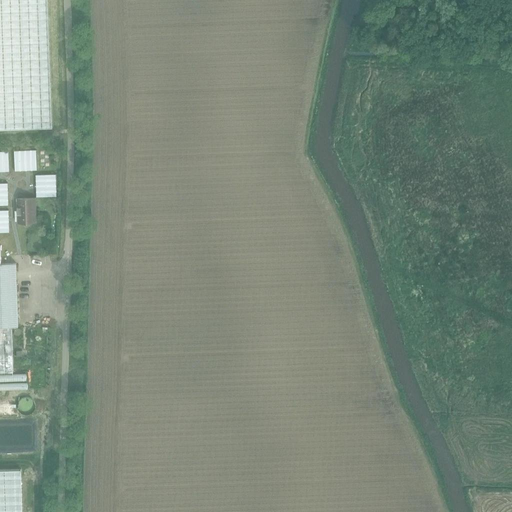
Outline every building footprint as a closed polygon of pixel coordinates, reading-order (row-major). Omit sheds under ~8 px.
[(0,0),(0,129),(52,128),(47,0),(0,0)] [(15,171),(37,170),(36,150),(14,151),(15,171)] [(0,171),(9,171),(8,151),(0,151),(0,171)] [(36,175),(36,197),(57,196),(56,174),(36,175)] [(0,205),(8,205),(8,183),(0,182),(0,205)] [(34,208),(35,208),(35,198),(17,199),(18,223),(23,223),(24,225),(26,226),(29,226),(30,225),(31,222),(36,222),(35,212),(34,212),(34,208)] [(0,232),(9,232),(9,210),(0,209),(0,232)] [(0,372),(13,372),(12,327),(18,327),(16,263),(1,264),(1,246),(0,245),(0,372)] [(35,402),(33,400),(32,399),(30,398),(29,397),(27,397),(24,397),(23,398),(21,399),(19,401),(18,404),(18,406),(18,408),(19,410),(20,412),(22,413),(24,414),(26,414),(29,414),(30,414),(32,413),(33,411),(35,409),(35,407),(35,404),(35,402)] [(0,404),(0,417),(16,416),(15,403),(0,404)] [(21,511),(21,469),(0,470),(0,511),(21,511)]
